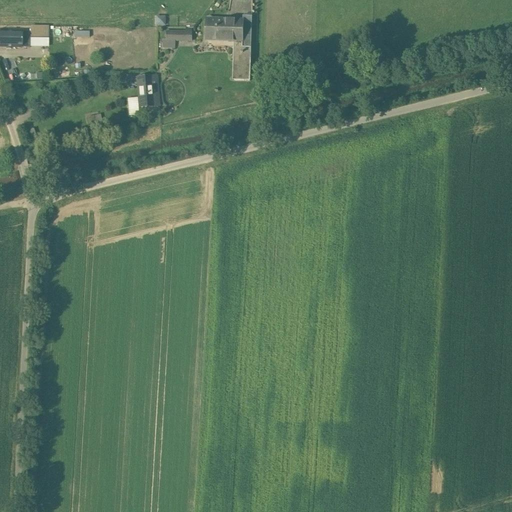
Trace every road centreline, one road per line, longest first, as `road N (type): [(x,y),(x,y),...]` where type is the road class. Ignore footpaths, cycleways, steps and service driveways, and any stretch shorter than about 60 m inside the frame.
road 1 (unclassified): [(30,203),(511,83)]
road 2 (residential): [(30,203),(18,511)]
